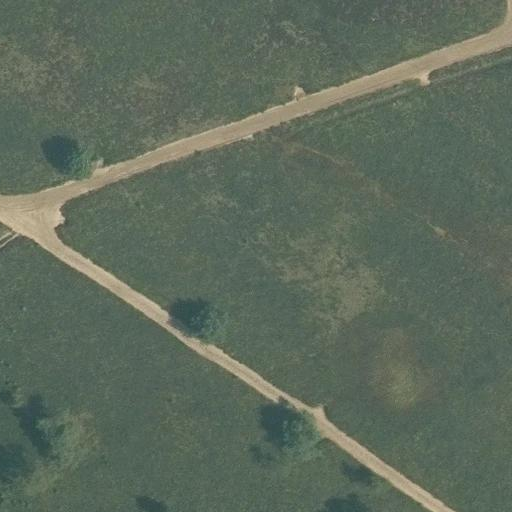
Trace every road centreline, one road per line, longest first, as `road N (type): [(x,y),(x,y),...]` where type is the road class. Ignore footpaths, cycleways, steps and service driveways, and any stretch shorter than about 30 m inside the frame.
road 1 (track): [(0,245),(58,195),(511,37)]
road 2 (track): [(0,209),(439,511)]
